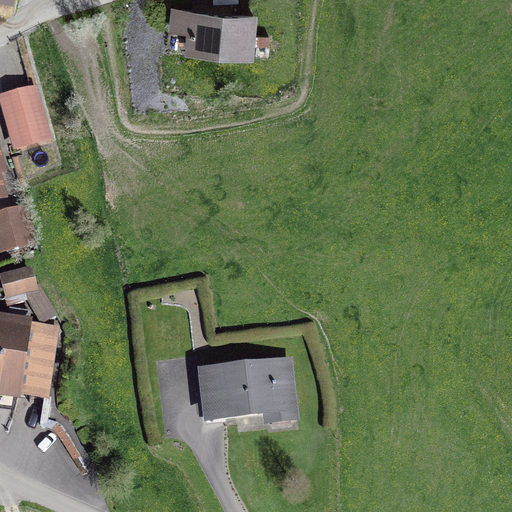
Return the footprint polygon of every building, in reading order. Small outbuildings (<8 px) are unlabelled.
[(250,56),(253,16),(192,11),(189,51),(250,56)] [(17,146),(46,138),(33,93),(4,101),(17,146)] [(0,215),(0,240),(3,252),(29,245),(20,210),(0,215)] [(0,277),(8,298),(36,291),(29,269),(0,276),(0,277)] [(0,393),(46,400),(56,329),(27,325),(29,312),(9,309),(7,321),(0,320),(0,393)] [(204,373),(210,420),(268,413),(269,422),(293,420),(286,364),(204,373)]
